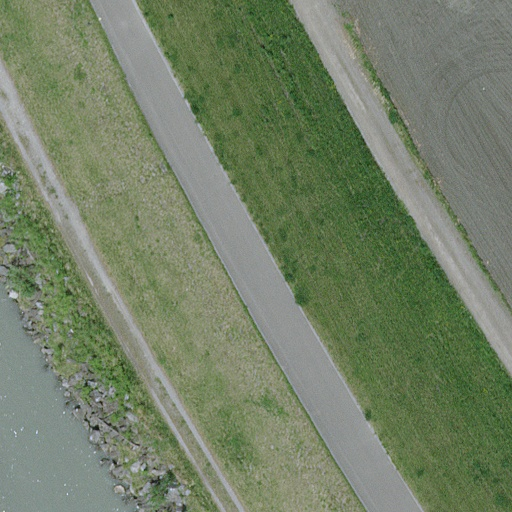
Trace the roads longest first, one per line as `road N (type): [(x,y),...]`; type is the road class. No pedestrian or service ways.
road 1 (track): [(228,511),(43,196),(0,99)]
road 2 (track): [(326,0),(511,310)]
